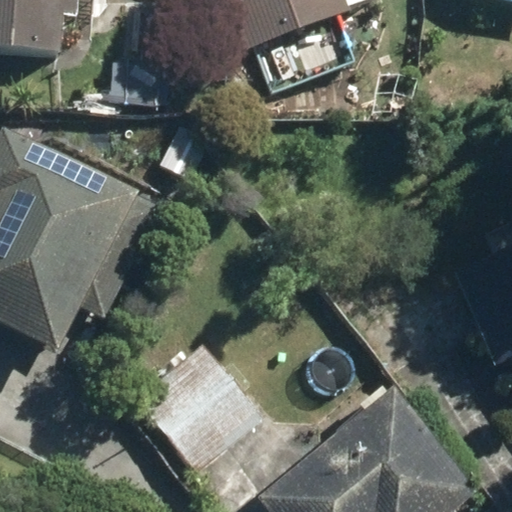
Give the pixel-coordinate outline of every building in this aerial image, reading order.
[(70,19),(81,19),(81,0),(0,0),(0,46),(68,50),(70,19)] [(233,0),(268,95),(354,64),(334,7),(352,0),(355,7),(374,0),(233,0)] [(47,134),(42,144),(7,125),(0,137),(0,314),(71,352),(95,307),(110,315),(166,209),(144,198),(150,187),(47,134)] [(214,142),(181,126),(160,171),(193,187),(214,142)] [(511,245),(458,268),(503,375),(511,371),(511,245)] [(215,342),(136,396),(198,485),(277,431),(215,342)] [(263,494),(277,511),(465,511),(486,496),(394,385),(263,494)]
